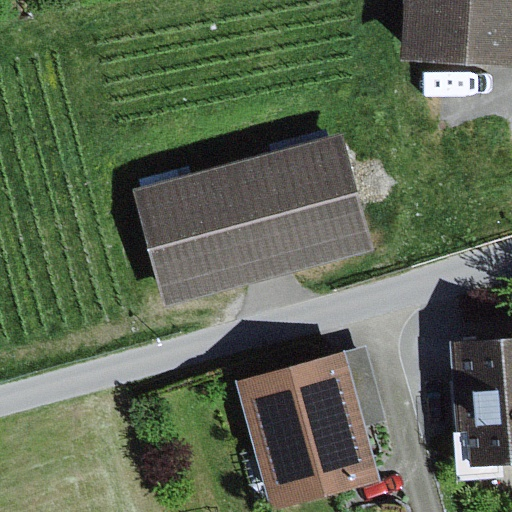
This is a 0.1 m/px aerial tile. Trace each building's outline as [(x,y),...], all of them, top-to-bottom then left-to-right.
[(511,0),(396,0),(393,55),(511,61),(511,0)] [(332,132),(123,191),(154,302),(364,244),(332,132)] [(511,337),(442,339),(449,463),(511,457),(511,337)] [(361,344),(339,349),(357,425),(379,420),(361,344)] [(339,349),(228,376),(259,504),(370,477),(357,425),(339,349)]
